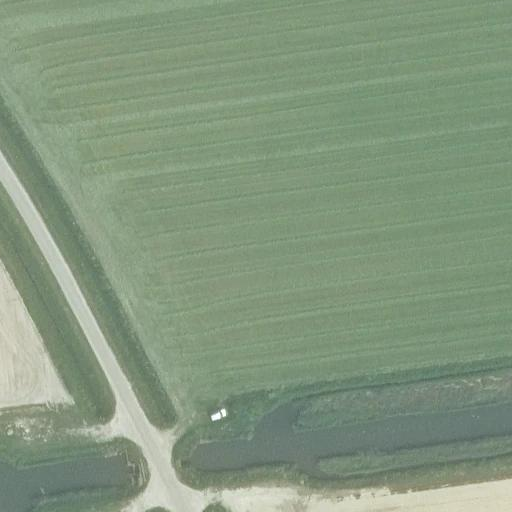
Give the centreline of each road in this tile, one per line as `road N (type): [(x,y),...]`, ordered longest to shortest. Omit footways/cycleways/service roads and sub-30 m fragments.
road 1 (track): [(196,422),(114,260),(0,72)]
road 2 (unclassified): [(183,511),(0,168)]
road 3 (track): [(511,341),(271,378),(151,447)]
road 4 (track): [(0,426),(50,436),(137,420)]
